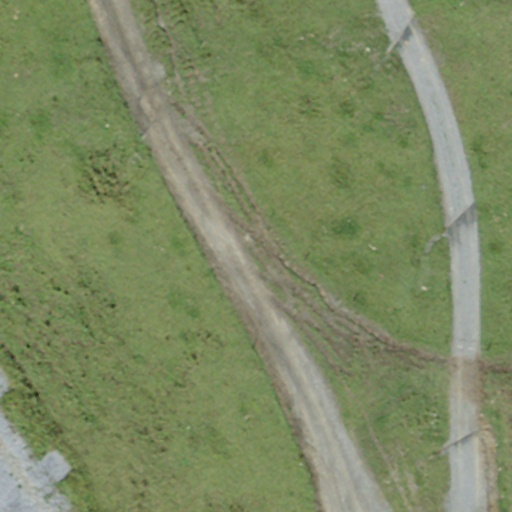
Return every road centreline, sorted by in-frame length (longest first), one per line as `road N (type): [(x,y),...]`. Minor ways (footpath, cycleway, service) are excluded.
road 1 (track): [(119,0),(164,126),(359,511)]
road 2 (track): [(390,0),(435,119),(458,271),(465,511)]
